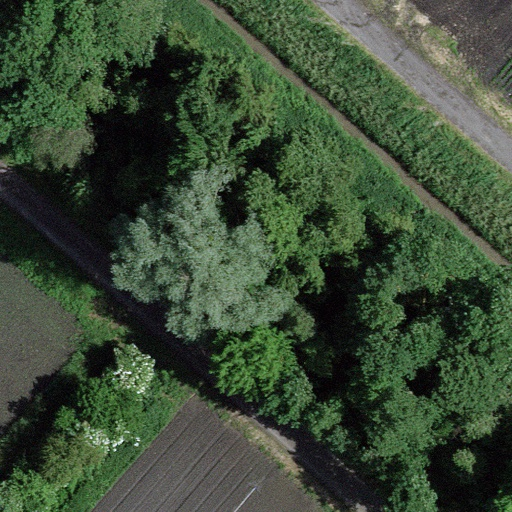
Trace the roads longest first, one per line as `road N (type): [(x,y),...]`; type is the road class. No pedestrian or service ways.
road 1 (track): [(0,178),(383,511)]
road 2 (track): [(333,0),(511,154)]
